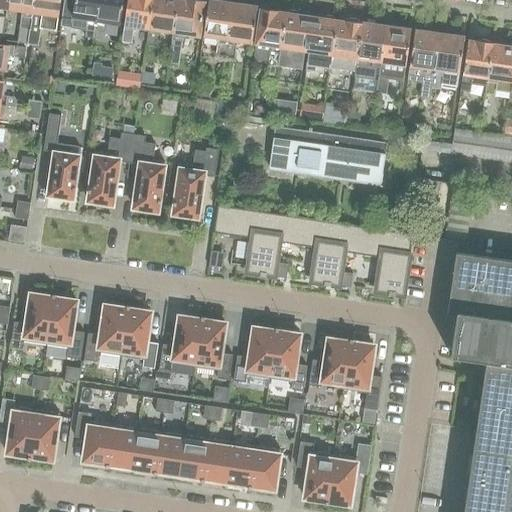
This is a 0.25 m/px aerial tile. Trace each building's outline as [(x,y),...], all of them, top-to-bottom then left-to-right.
[(6,0),(5,9),(21,11),(17,43),(27,44),(33,0),(6,0)] [(56,31),(60,0),(33,0),(27,44),(37,46),(40,29),(56,31)] [(63,0),(60,26),(71,28),(72,19),(87,21),(84,36),(93,38),(99,0),(63,0)] [(119,26),(123,0),(99,0),(93,38),(102,39),(105,23),(119,26)] [(127,0),(127,1),(121,41),(120,51),(128,52),(130,43),(132,43),(134,28),(148,30),(149,31),(153,0),(127,0)] [(173,34),(178,0),(153,0),(149,31),(148,30),(146,45),(155,46),(158,32),(172,34),(173,34)] [(183,36),(198,38),(204,1),(201,0),(200,0),(186,0),(185,0),(178,0),(173,34),(172,34),(168,62),(178,64),(183,36)] [(211,2),(208,1),(202,37),(218,39),(215,57),(224,59),(232,5),(222,3),(220,1),(214,0),(211,2)] [(237,42),(251,44),(257,9),(253,8),(252,6),(245,5),(243,7),(232,5),(224,59),(234,60),(237,42)] [(255,45),(253,59),(268,61),(267,64),(269,65),(277,66),(279,49),(284,14),(277,13),(278,11),(275,11),(273,7),(266,6),(264,9),(261,9),(259,19),(255,45)] [(279,49),(277,66),(301,70),(304,52),(308,27),(309,17),(301,16),(301,15),(298,15),(296,11),(290,10),(287,13),(284,13),(284,14),(279,49)] [(308,27),(304,52),(308,53),(305,70),(314,71),(315,64),(330,67),(337,20),(333,17),(327,16),(324,18),(321,18),(321,19),(313,18),(309,17),(308,27)] [(337,20),(330,67),(329,74),(338,76),(339,69),(355,72),(361,24),(362,23),(359,23),(357,20),(350,19),(348,21),(345,21),(344,23),(337,22),(338,20),(337,20)] [(354,77),(369,79),(377,80),(375,93),(377,93),(386,28),(375,26),(374,24),(367,23),(365,25),(361,24),(355,72),(354,77)] [(403,82),(409,41),(410,31),(407,31),(405,28),(399,28),(396,29),(386,28),(377,93),(386,94),(388,80),(403,82)] [(414,32),(413,42),(407,81),(422,84),(419,98),(429,99),(431,88),(432,88),(439,36),(431,35),(431,34),(429,34),(427,32),(419,31),(417,32),(414,32)] [(456,91),(463,49),(464,39),(461,38),(459,36),(451,35),(449,37),(447,36),(447,37),(439,36),(432,88),(440,89),(440,88),(456,91)] [(475,42),(467,41),(457,110),(467,112),(471,84),(485,87),(484,94),(485,94),(487,84),(493,45),(493,43),(490,43),(488,40),(482,40),(479,41),(476,40),(475,42)] [(0,44),(0,70),(5,71),(8,56),(24,58),(25,48),(0,44)] [(487,84),(485,94),(494,96),(495,91),(509,93),(508,98),(509,98),(511,77),(511,45),(511,46),(506,45),(503,46),(495,45),(493,45),(487,84)] [(91,78),(110,81),(113,68),(93,64),(91,78)] [(269,65),(267,79),(275,80),(277,66),(269,65)] [(142,73),(140,83),(154,85),(155,74),(142,73)] [(141,77),(117,74),(116,85),(139,88),(141,77)] [(197,88),(196,96),(209,98),(210,89),(197,88)] [(274,98),(272,110),(283,112),(285,100),(274,98)] [(41,102),(28,100),(27,108),(40,110),(41,102)] [(229,111),(230,102),(220,100),(217,120),(227,122),(229,111)] [(230,102),(229,111),(247,113),(248,105),(246,104),(230,102)] [(332,124),(334,111),(335,104),(325,103),(323,123),(332,124)] [(0,114),(4,115),(4,114),(15,115),(16,107),(6,105),(0,104),(0,114)] [(324,107),(301,104),(299,117),(322,120),(324,107)] [(40,110),(27,108),(25,117),(39,119),(40,110)] [(349,112),(348,121),(359,122),(361,114),(355,113),(349,112)] [(54,153),(48,196),(50,196),(52,199),(58,200),(61,197),(72,199),(73,191),(74,191),(75,188),(74,187),(80,147),(57,144),(61,116),(49,114),(43,151),(54,153)] [(217,120),(214,143),(223,145),(227,122),(217,120)] [(511,120),(505,120),(503,132),(511,133),(511,120)] [(124,125),(123,133),(133,135),(134,127),(124,125)] [(275,127),(269,167),(381,183),(386,143),(275,127)] [(468,131),(454,129),(452,145),(451,154),(464,156),(468,131)] [(468,131),(464,156),(478,158),(482,133),(468,131)] [(89,193),(88,201),(99,203),(101,206),(107,207),(110,205),(112,205),(118,162),(129,163),(133,135),(121,133),(120,139),(109,138),(107,154),(95,152),(89,190),(88,190),(88,193),(89,193)] [(482,133),(478,158),(492,160),(496,135),(482,133)] [(139,165),(133,208),(135,208),(137,211),(144,212),(146,210),(157,212),(158,204),(160,204),(160,200),(159,200),(164,162),(153,161),(155,144),(144,143),(145,136),(133,135),(129,163),(139,165)] [(496,135),(492,160),(506,162),(509,137),(496,135)] [(423,141),(422,150),(451,154),(452,145),(423,141)] [(192,166),(180,164),(175,203),(173,202),(173,206),(174,206),(173,214),(184,216),(186,219),(192,219),(195,217),(197,218),(203,176),(214,177),(218,150),(206,148),(205,152),(195,150),(192,166)] [(21,156),(18,170),(32,172),(34,158),(21,156)] [(452,192),(445,240),(456,242),(466,243),(473,195),(452,192)] [(30,203),(17,201),(16,210),(29,212),(30,203)] [(251,239),(246,273),(259,275),(259,276),(266,277),(266,275),(273,276),(272,276),(274,277),(274,276),(276,263),(279,243),(283,215),(217,206),(213,233),(251,239)] [(28,220),(29,212),(16,210),(15,218),(28,220)] [(316,248),(311,282),(324,284),(324,285),(330,286),(330,285),(337,286),(339,286),(341,272),(344,252),(348,225),(283,215),(279,243),(316,248)] [(412,235),(348,225),(344,252),(380,258),(375,292),(388,294),(388,295),(394,296),(395,294),(401,296),(403,296),(412,235)] [(511,511),(511,261),(456,253),(447,312),(456,314),(450,356),(486,361),(476,431),(463,511),(511,511)] [(224,259),(210,257),(208,267),(222,269),(224,259)] [(286,278),(288,264),(276,263),(274,276),(286,278)] [(350,288),(353,274),(341,272),(339,286),(350,288)] [(54,295),(52,295),(52,298),(30,294),(25,324),(14,322),(10,347),(22,349),(23,342),(46,345),(54,295)] [(55,298),(55,295),(54,295),(46,345),(68,348),(66,358),(80,360),(84,333),(72,331),(76,301),(55,298)] [(0,306),(0,315),(8,316),(10,308),(0,306)] [(128,306),(126,306),(126,309),(104,306),(100,335),(88,333),(84,360),(97,362),(99,353),(120,356),(128,306)] [(129,309),(129,306),(128,306),(120,356),(143,360),(142,367),(154,369),(158,344),(146,342),(151,312),(129,309)] [(8,316),(0,315),(0,323),(7,325),(8,316)] [(202,317),(201,317),(200,320),(179,317),(174,346),(163,345),(159,370),(171,372),(172,364),(195,367),(202,317)] [(203,320),(204,317),(202,317),(195,367),(218,371),(216,378),(229,380),(232,355),(221,353),(225,324),(203,320)] [(277,328),(275,328),(275,331),(253,328),(249,357),(237,356),(233,381),(245,383),(246,375),(269,378),(277,328)] [(278,332),(278,328),(277,328),(269,378),(292,382),(291,390),(303,391),(307,366),(295,364),(299,335),(278,332)] [(344,385),(351,342),(351,339),(350,339),(349,342),(327,339),(324,362),(312,360),(309,385),(321,387),(321,381),(343,385),(344,385)] [(351,339),(351,342),(344,385),(343,385),(343,390),(366,393),(364,409),(376,410),(381,377),(369,376),(374,346),(352,343),(353,340),(351,339)] [(156,373),(155,378),(169,380),(171,372),(159,370),(156,373)] [(41,377),(33,376),(31,389),(39,390),(41,377)] [(50,378),(41,377),(39,390),(48,391),(50,378)] [(118,393),(116,406),(125,407),(127,394),(118,393)] [(163,413),(165,400),(157,398),(155,412),(163,413)] [(165,400),(163,413),(172,414),(174,401),(165,400)] [(211,420),(213,407),(204,406),(202,419),(211,420)] [(36,410),(13,407),(6,454),(28,457),(27,460),(29,460),(36,410)] [(211,420),(220,422),(222,408),(213,407),(211,420)] [(36,410),(29,460),(30,461),(31,458),(52,461),(59,414),(36,410)] [(107,468),(113,425),(90,421),(91,414),(78,412),(74,437),(86,439),(83,461),(106,465),(105,468),(107,468)] [(258,427),(260,414),(252,413),(250,426),(258,427)] [(260,414),(258,427),(267,429),(269,415),(260,414)] [(304,415),(303,424),(310,425),(312,417),(304,415)] [(113,425),(107,468),(108,468),(109,465),(131,469),(137,428),(113,425)] [(154,475),(161,432),(137,428),(131,469),(153,472),(153,475),(154,475)] [(178,476),(184,436),(161,432),(154,475),(156,475),(156,472),(178,476)] [(184,436),(178,476),(201,479),(200,482),(202,482),(208,439),(184,436)] [(208,439),(202,482),(203,482),(204,479),(226,483),(232,443),(208,439)] [(326,505),(334,455),(312,451),(313,444),(300,442),(296,467),(308,469),(304,498),(325,502),(325,505),(326,505)] [(232,443),(226,483),(248,486),(248,489),(249,489),(256,446),(232,443)] [(256,446),(249,489),(251,490),(251,487),(274,490),(280,450),(256,446)] [(369,460),(357,458),(334,455),(326,505),(328,505),(328,502),(350,505),(354,473),(366,475),(369,460)]
